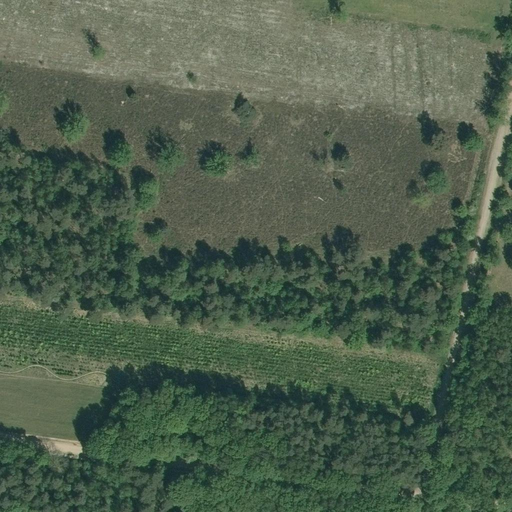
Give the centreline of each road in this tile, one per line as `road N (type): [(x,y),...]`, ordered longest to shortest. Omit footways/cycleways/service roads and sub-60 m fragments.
road 1 (track): [(0,439),(511,509)]
road 2 (track): [(511,92),(418,511)]
